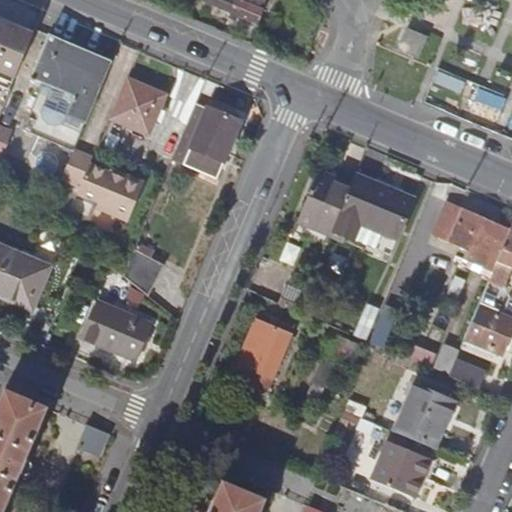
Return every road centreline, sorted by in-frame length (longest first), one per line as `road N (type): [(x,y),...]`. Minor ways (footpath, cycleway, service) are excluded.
road 1 (residential): [(296,89),(155,418)]
road 2 (residential): [(85,0),(296,89)]
road 3 (residential): [(333,107),(511,182)]
road 4 (residential): [(0,353),(155,418)]
